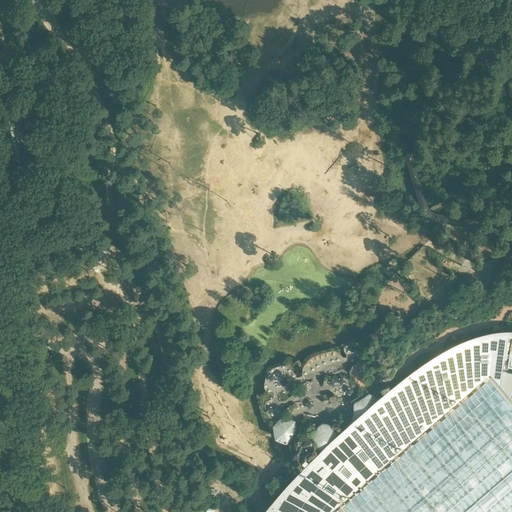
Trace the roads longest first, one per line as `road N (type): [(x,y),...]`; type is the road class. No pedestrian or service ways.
road 1 (unknown): [(168,511),(143,406),(132,308),(150,329),(172,399),(190,511)]
road 2 (track): [(95,331),(137,298),(112,232),(103,112),(91,93),(72,89),(0,106)]
road 3 (unknown): [(142,511),(123,449),(124,350),(113,322)]
road 4 (unknown): [(58,511),(35,343)]
